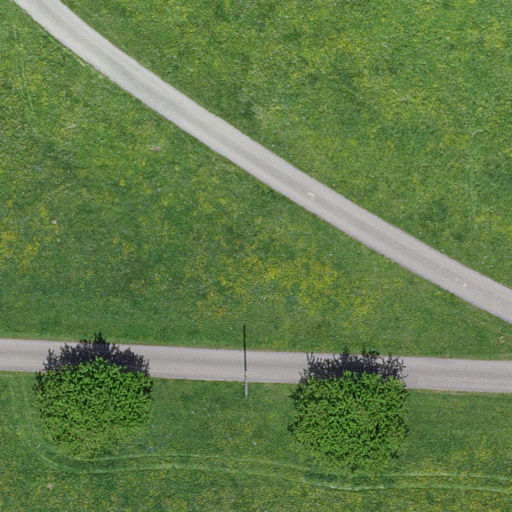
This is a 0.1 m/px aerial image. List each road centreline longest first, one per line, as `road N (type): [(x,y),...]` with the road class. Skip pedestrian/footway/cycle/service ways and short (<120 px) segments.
road 1 (residential): [(511,306),(231,143),(34,0)]
road 2 (unclassified): [(511,374),(0,353)]
